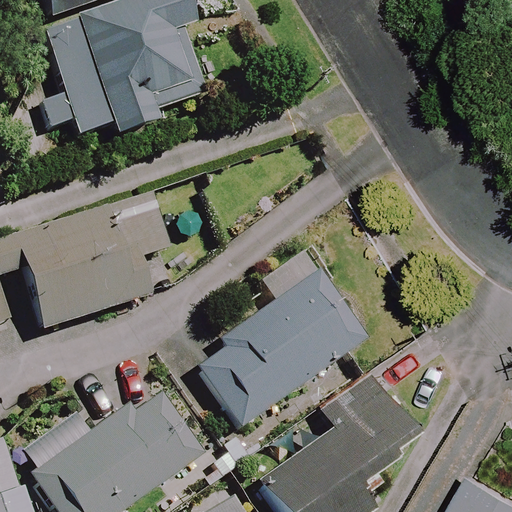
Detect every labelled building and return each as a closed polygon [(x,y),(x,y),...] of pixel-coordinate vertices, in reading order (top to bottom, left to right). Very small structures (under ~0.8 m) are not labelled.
[(177,15),(171,0),(143,0),(31,44),(52,99),(27,109),(38,137),(60,129),(66,146),(97,133),(103,148),(147,131),(139,110),(187,92),(160,22),(177,15)] [(104,0),(43,0),(51,19),(104,0)] [(156,258),(138,203),(0,247),(0,285),(10,282),(29,340),(139,304),(127,267),(156,258)] [(181,371),(228,437),(355,347),(307,280),(181,371)] [(268,438),(286,465),(247,492),(260,511),(361,511),(351,497),(412,455),(381,409),(359,377),(268,438)] [(21,484),(40,511),(122,511),(190,467),(145,400),(21,484)] [(511,511),(511,509),(465,483),(447,511),(511,511)] [(0,511),(19,511),(13,493),(0,497),(0,511)]
